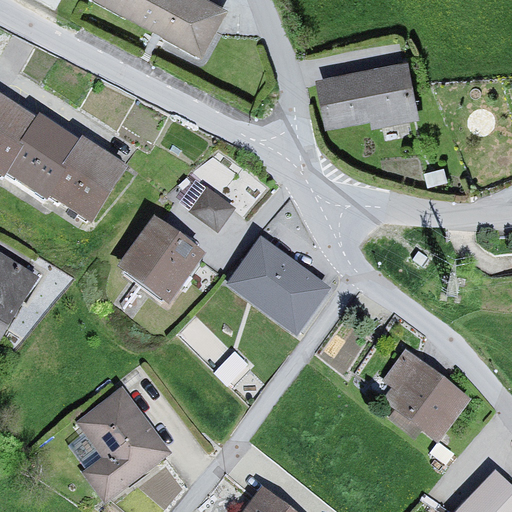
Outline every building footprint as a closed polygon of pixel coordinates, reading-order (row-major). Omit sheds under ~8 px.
[(218,8),(202,0),(93,0),(194,53),(218,8)] [(396,59),(313,72),(321,125),(404,113),(396,59)] [(36,123),(0,103),(0,181),(3,183),(36,123)] [(36,123),(3,183),(48,207),(81,148),(36,123)] [(81,148),(48,207),(93,232),(126,173),(81,148)] [(197,190),(182,209),(210,231),(225,213),(197,190)] [(148,222),(114,269),(164,305),(198,259),(148,222)] [(293,338),(324,294),(251,242),(219,286),(293,338)] [(417,253),(413,260),(421,265),(425,259),(417,253)] [(0,328),(29,279),(0,262),(0,328)] [(466,403),(399,355),(367,400),(434,448),(466,403)] [(74,473),(94,502),(160,455),(117,395),(72,427),(95,458),(74,473)] [(511,511),(511,508),(488,485),(461,511),(511,511)] [(278,511),(253,492),(237,511),(278,511)]
